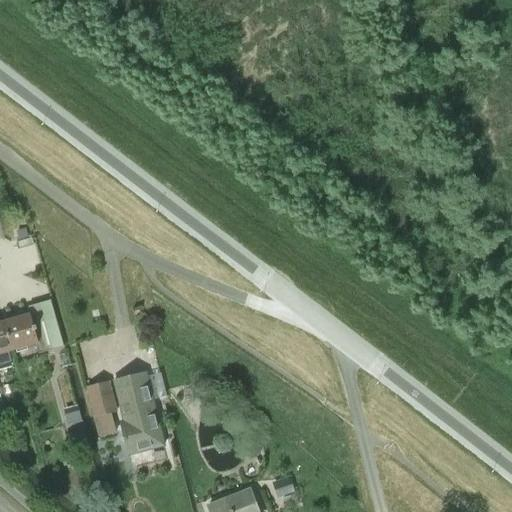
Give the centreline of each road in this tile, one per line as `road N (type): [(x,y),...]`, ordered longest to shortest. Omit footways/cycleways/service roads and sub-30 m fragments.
road 1 (tertiary): [(317,318),(0,75)]
road 2 (unclassified): [(317,318),(142,260),(0,153)]
road 3 (tertiary): [(511,470),(317,318)]
